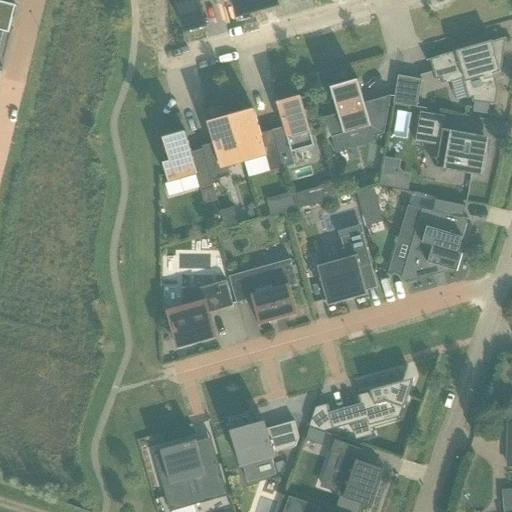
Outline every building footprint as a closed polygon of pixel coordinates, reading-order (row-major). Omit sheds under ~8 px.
[(175,0),(185,33),(207,27),(200,3),(210,0),(175,0)] [(254,0),(232,0),(238,18),(258,12),(254,0)] [(254,0),(258,12),(279,6),(277,0),(254,0)] [(9,33),(15,7),(16,6),(0,1),(0,43),(3,32),(9,33)] [(472,102),(496,105),(498,90),(494,75),(501,73),(499,68),(501,67),(506,38),(481,45),(480,44),(442,55),(442,56),(427,60),(427,62),(430,61),(435,79),(435,80),(442,79),(443,83),(441,83),(442,84),(464,78),(469,98),(473,97),(472,102)] [(417,108),(422,80),(398,76),(394,104),(417,108)] [(331,137),(370,127),(373,137),(384,134),(391,96),(365,103),(358,80),(331,88),(338,114),(326,118),(331,137)] [(300,96),(277,103),(284,127),(272,131),(283,168),(295,165),(292,153),(314,146),(300,96)] [(230,114),(244,162),(266,156),(270,172),(283,168),(272,131),(261,134),(254,110),(231,116),(231,114),(230,114)] [(397,110),(394,135),(408,136),(411,111),(397,110)] [(490,138),(474,135),(442,129),(445,116),(420,112),(415,142),(447,148),(443,170),(483,177),(490,138)] [(202,147),(203,150),(212,182),(231,177),(228,167),(244,162),(230,114),(229,114),(230,116),(208,123),(214,143),(202,147)] [(186,132),(183,133),(183,131),(165,136),(166,138),(163,138),(167,153),(163,154),(166,163),(163,163),(168,182),(196,175),(201,192),(214,188),(212,182),(203,150),(192,153),(186,132)] [(414,173),(402,171),(404,159),(388,156),(382,183),(411,189),(414,173)] [(335,184),(322,187),(326,200),(339,197),(335,184)] [(378,206),(374,191),(358,195),(363,210),(378,206)] [(280,200),(283,212),(294,208),(291,197),(280,200)] [(422,209),(412,240),(458,254),(468,219),(463,218),(466,206),(435,200),(433,212),(422,209)] [(382,221),(378,206),(363,210),(367,226),(382,221)] [(371,265),(362,232),(341,238),(346,258),(317,267),(329,306),(367,295),(360,268),(371,265)] [(412,240),(401,280),(406,284),(453,271),(457,272),(462,255),(458,254),(412,240)] [(298,315),(290,288),(296,287),(296,288),(298,287),(291,260),(289,261),(291,271),(235,287),(232,277),(229,278),(237,303),(247,300),(247,299),(252,298),(260,326),(298,315)] [(226,281),(199,289),(183,288),(183,308),(168,313),(178,349),(216,338),(209,313),(233,307),(226,281)] [(315,408),(309,427),(324,432),(368,420),(369,426),(399,418),(403,408),(404,408),(414,379),(370,391),(370,392),(358,396),(360,404),(330,412),(328,404),(315,408)] [(264,422),(230,431),(240,468),(275,458),(273,454),(295,448),(299,438),(294,422),(266,429),(264,422)] [(162,454),(154,457),(169,511),(170,511),(228,496),(217,459),(203,463),(196,440),(160,450),(162,454)] [(335,440),(330,453),(341,456),(336,471),(344,474),(337,496),(339,496),(336,507),(349,511),(358,511),(361,504),(370,507),(380,478),(383,469),(370,465),(358,461),(362,449),(335,440)] [(511,511),(511,491),(502,492),(504,511),(511,511)] [(289,496),(283,511),(317,511),(319,507),(289,496)]
